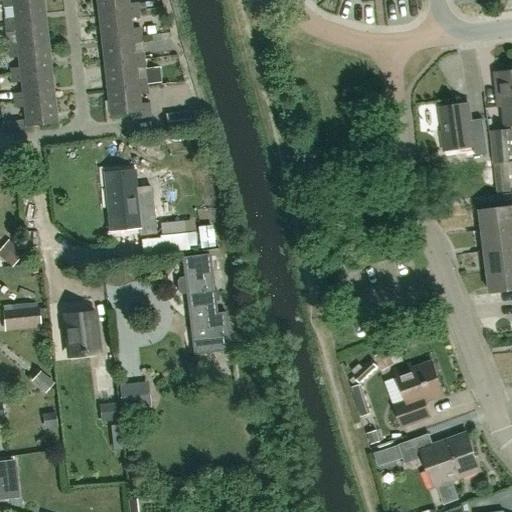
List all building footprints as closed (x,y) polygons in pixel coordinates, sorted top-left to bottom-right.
[(5,27),(45,22),(42,0),(15,0),(2,2),(3,8),(12,7),(13,19),(4,20),(5,27)] [(96,0),(98,15),(138,11),(137,4),(128,5),(127,0),(96,0)] [(138,11),(98,15),(101,40),(141,36),(140,29),(132,30),(130,18),(139,17),(138,11)] [(8,52),(48,47),(45,22),(5,27),(6,33),(15,33),(17,44),(7,45),(8,52)] [(133,44),(142,43),(151,42),(151,34),(141,36),(101,40),(104,66),(144,61),(144,54),(134,56),(133,44)] [(11,77),(51,72),(48,47),(8,52),(9,58),(18,57),(19,69),(10,70),(11,77)] [(144,61),(104,66),(107,91),(147,86),(146,79),(137,80),(136,69),(145,68),(144,61)] [(511,71),(496,74),(500,108),(511,107),(511,119),(511,71)] [(14,101),(54,97),(51,72),(11,77),(12,83),(21,83),(22,94),(13,95),(14,101)] [(147,86),(107,91),(110,116),(140,112),(141,119),(147,118),(151,117),(149,105),(140,106),(139,94),(148,93),(147,86)] [(24,107),(25,119),(2,122),(3,134),(32,131),(32,125),(57,123),(54,97),(14,101),(15,108),(24,107)] [(470,122),(467,105),(440,109),(444,134),(441,134),(444,152),(474,148),(476,157),(488,155),(483,121),(470,122)] [(167,130),(196,127),(194,110),(165,114),(167,130)] [(493,164),(494,164),(497,193),(507,191),(504,163),(511,162),(511,129),(490,132),(493,164)] [(109,231),(140,228),(134,171),(104,174),(109,223),(108,223),(109,231)] [(511,228),(511,206),(480,211),(482,232),(511,228)] [(141,238),(141,244),(143,257),(159,255),(176,253),(176,251),(185,250),(189,250),(189,246),(196,246),(195,232),(193,232),(185,233),(184,221),(160,223),(161,236),(141,238)] [(511,228),(482,232),(485,252),(511,248),(511,228)] [(197,236),(199,247),(211,246),(210,234),(197,236)] [(511,248),(485,252),(487,273),(511,269),(511,248)] [(194,354),(206,352),(207,360),(215,359),(214,351),(230,349),(226,312),(217,313),(209,254),(182,257),(184,277),(179,277),(176,281),(177,292),(181,294),(187,294),(188,308),(204,306),(208,337),(192,339),(194,354)] [(511,269),(487,273),(490,294),(511,291),(511,269)] [(37,320),(36,309),(3,313),(5,324),(37,320)] [(70,355),(71,364),(82,362),(81,354),(97,352),(93,314),(65,317),(70,355)] [(399,345),(378,353),(384,369),(405,362),(399,345)] [(360,384),(378,368),(371,360),(353,377),(360,384)] [(425,403),(444,396),(432,362),(411,370),(409,365),(395,371),(406,402),(395,406),(402,428),(430,418),(425,403)] [(45,394),(54,383),(39,371),(31,381),(45,394)] [(138,409),(151,408),(148,382),(118,385),(122,419),(139,417),(138,409)] [(371,414),(368,403),(363,385),(352,388),(357,406),(358,406),(362,418),(371,414)] [(41,415),(43,428),(57,426),(55,412),(41,415)] [(435,487),(480,471),(467,434),(433,446),(429,435),(399,446),(406,464),(424,458),(435,487)]
